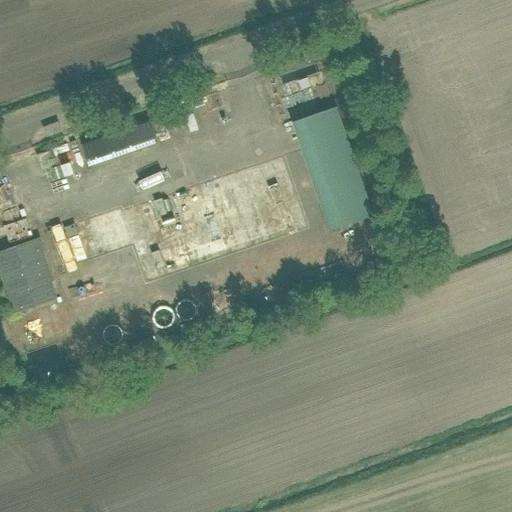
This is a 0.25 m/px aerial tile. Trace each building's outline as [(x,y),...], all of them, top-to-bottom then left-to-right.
[(224,107),(218,89),(199,96),(205,113),(224,107)] [(373,214),(337,107),(292,122),(328,230),(373,214)] [(61,132),(57,121),(42,128),(46,138),(61,132)] [(157,140),(151,122),(82,145),(88,163),(157,140)] [(277,220),(168,251),(173,266),(281,234),(277,220)] [(69,262),(84,259),(77,226),(62,229),(69,262)] [(136,242),(140,254),(155,249),(151,236),(136,242)] [(50,273),(39,240),(0,253),(0,268),(15,312),(55,298),(47,274),(50,273)] [(34,352),(39,371),(65,364),(60,345),(34,352)]
